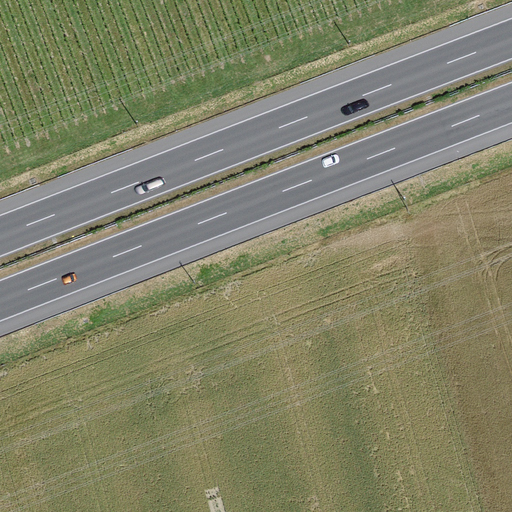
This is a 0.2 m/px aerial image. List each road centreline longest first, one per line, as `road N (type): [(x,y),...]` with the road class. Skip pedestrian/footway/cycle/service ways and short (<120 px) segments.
road 1 (motorway): [(511,38),(0,236)]
road 2 (motorway): [(0,301),(511,103)]
